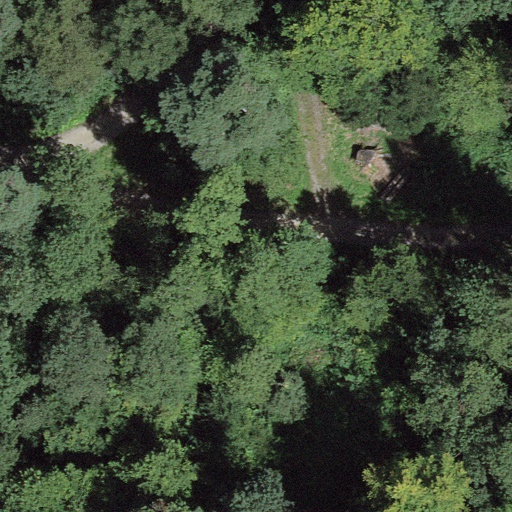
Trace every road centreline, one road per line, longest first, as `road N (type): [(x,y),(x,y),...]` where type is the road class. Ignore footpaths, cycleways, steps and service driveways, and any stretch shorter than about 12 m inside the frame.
road 1 (track): [(22,175),(315,233),(511,230)]
road 2 (track): [(235,0),(226,31),(173,89),(22,175)]
road 3 (track): [(331,233),(300,0)]
